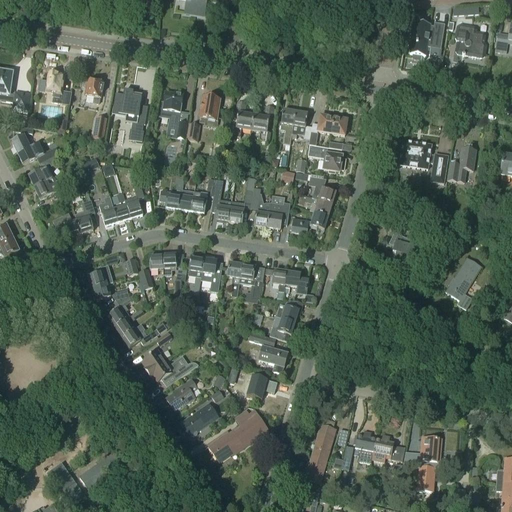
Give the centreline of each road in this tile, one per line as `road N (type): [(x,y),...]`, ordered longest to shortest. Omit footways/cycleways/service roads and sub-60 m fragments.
road 1 (residential): [(378,90),(0,29)]
road 2 (residential): [(49,267),(216,511)]
road 3 (residential): [(49,267),(159,234),(337,264)]
road 4 (residential): [(511,421),(300,379)]
road 5 (residential): [(511,376),(337,264)]
road 6 (residential): [(337,264),(378,90)]
road 7 (residential): [(260,511),(300,379)]
road 8 (residential): [(511,110),(378,90)]
road 9 (residential): [(300,379),(337,264)]
